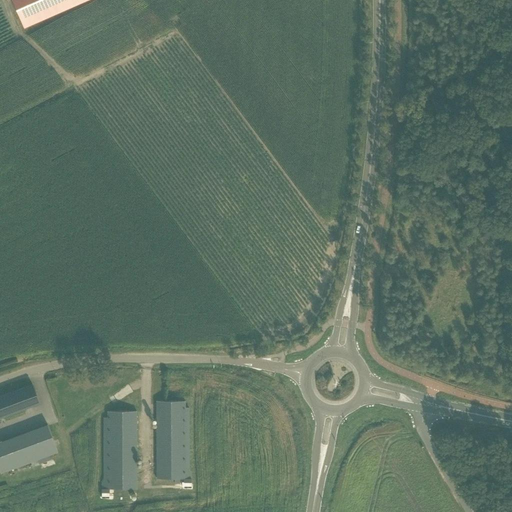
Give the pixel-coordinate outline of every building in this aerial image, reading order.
[(11,0),(24,28),(88,0),(11,0)] [(32,385),(0,397),(0,418),(39,404),(32,385)] [(156,401),(157,479),(185,479),(185,401),(156,401)] [(137,489),(136,411),(103,411),(104,489),(137,489)] [(2,443),(0,443),(0,473),(11,469),(2,443)]
